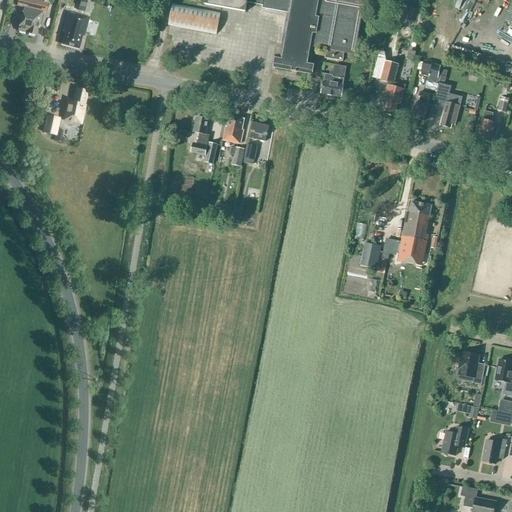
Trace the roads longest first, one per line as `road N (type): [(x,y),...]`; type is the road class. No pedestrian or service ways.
road 1 (secondary): [(74,511),(83,398),(76,334),(40,225),(0,162)]
road 2 (tertiary): [(511,170),(165,84)]
road 3 (tertiary): [(0,50),(165,84)]
